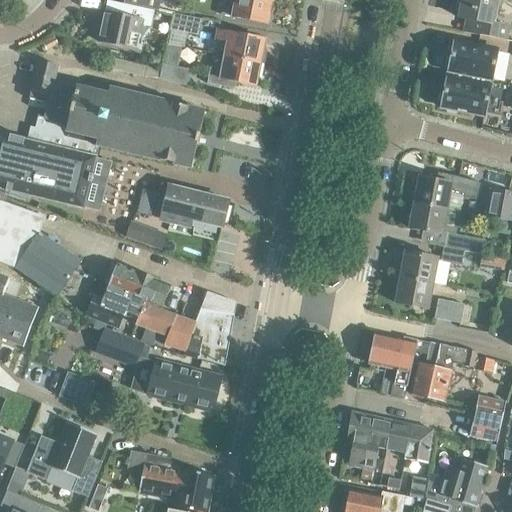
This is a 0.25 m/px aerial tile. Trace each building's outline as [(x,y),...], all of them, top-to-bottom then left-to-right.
[(124,0),(124,4),(154,11),(159,12),(161,0),(124,0)] [(272,2),(261,0),(237,0),(235,10),(223,7),(221,16),(267,25),(272,2)] [(498,0),(462,0),(459,19),(463,20),(460,33),(505,42),(507,28),(494,26),(498,0)] [(151,28),(154,11),(124,4),(121,17),(105,13),(101,30),(98,30),(96,39),(99,40),(98,43),(137,51),(142,26),(151,28)] [(174,15),(171,31),(198,36),(201,21),(174,15)] [(229,44),(226,58),(259,64),(264,41),(218,32),(216,41),(229,44)] [(453,74),(452,77),(490,84),(490,81),(492,81),(498,52),(454,44),(452,57),(447,59),(446,67),(449,71),(449,73),(453,74)] [(110,58),(107,70),(145,79),(160,80),(161,73),(148,68),(110,58)] [(259,64),(226,58),(223,71),(211,69),(208,85),(234,90),(236,84),(255,87),(259,64)] [(149,61),(147,66),(156,70),(160,61),(156,59),(149,61)] [(29,100),(48,105),(55,77),(58,67),(38,62),(29,100)] [(160,80),(186,87),(189,71),(163,66),(161,73),(160,80)] [(95,159),(98,146),(112,149),(111,152),(113,152),(114,150),(127,153),(127,155),(129,156),(129,153),(143,157),(142,159),(144,160),(145,157),(158,160),(158,163),(160,163),(161,161),(174,164),(173,167),(175,167),(176,165),(192,168),(205,112),(190,108),(190,106),(188,105),(188,108),(174,105),(175,102),(173,102),(172,104),(159,101),(159,99),(157,98),(156,101),(143,97),(144,95),(141,94),(141,97),(127,94),(128,91),(126,91),(125,93),(112,90),(112,88),(110,87),(110,90),(55,77),(48,105),(45,119),(39,118),(36,131),(33,143),(28,141),(0,135),(0,189),(83,209),(83,207),(99,211),(110,163),(95,159)] [(490,84),(452,77),(451,80),(448,80),(445,93),(440,95),(439,103),(442,107),(442,109),(446,110),(448,114),(456,116),(459,112),(485,117),(491,88),(489,88),(490,84)] [(420,178),(415,203),(447,209),(449,194),(476,201),(481,184),(452,177),(438,174),(436,182),(420,178)] [(192,220),(223,227),(229,202),(169,188),(162,220),(190,227),(192,220)] [(511,195),(491,191),(485,218),(511,223),(511,195)] [(0,202),(0,263),(17,270),(58,297),(81,262),(40,235),(45,219),(0,202)] [(447,209),(415,203),(410,230),(442,235),(447,209)] [(132,223),(126,239),(161,252),(167,235),(132,223)] [(445,236),(443,248),(464,252),(482,256),(485,243),(445,236)] [(443,248),(440,264),(448,265),(462,268),(462,266),(464,252),(443,248)] [(401,279),(432,285),(444,287),(448,265),(440,264),(436,263),(437,259),(406,253),(401,279)] [(482,258),(480,267),(503,272),(505,262),(482,257),(482,258)] [(124,332),(129,314),(144,276),(111,263),(104,282),(110,285),(103,301),(95,296),(86,317),(124,332)] [(4,296),(10,281),(0,276),(0,338),(23,347),(37,309),(4,296)] [(152,347),(157,334),(165,313),(161,311),(171,287),(144,276),(129,314),(138,318),(135,327),(146,331),(141,343),(152,347)] [(432,285),(401,279),(396,304),(427,310),(432,285)] [(196,325),(184,353),(183,356),(225,367),(236,304),(208,294),(201,311),(196,325)] [(438,301),(435,320),(461,325),(464,306),(438,301)] [(165,346),(170,348),(181,319),(165,313),(157,334),(162,336),(158,347),(164,349),(165,346)] [(170,348),(184,353),(196,325),(181,319),(170,348)] [(115,352),(112,359),(135,368),(140,355),(143,346),(143,345),(105,331),(100,346),(115,352)] [(404,341),(380,336),(376,336),(370,365),(398,370),(395,385),(408,388),(418,341),(404,338),(404,341)] [(411,395),(427,398),(439,345),(431,344),(426,367),(418,365),(411,395)] [(439,345),(427,398),(445,402),(452,372),(451,372),(453,364),(463,366),(463,367),(475,369),(474,371),(491,375),(495,362),(477,358),(478,353),(467,351),(466,351),(449,348),(449,347),(439,345)] [(148,395),(148,396),(213,413),(221,378),(156,361),(156,362),(147,360),(150,347),(143,346),(140,355),(131,390),(148,395)] [(71,367),(70,372),(83,377),(84,372),(71,367)] [(68,374),(60,397),(87,407),(92,395),(78,390),(82,379),(68,374)] [(405,401),(408,388),(395,385),(392,398),(405,401)] [(0,389),(0,398),(6,400),(9,393),(0,389)] [(479,398),(475,415),(503,421),(506,404),(479,398)] [(350,465),(363,468),(373,418),(353,414),(348,442),(354,444),(350,465)] [(503,421),(475,415),(470,437),(498,443),(503,421)] [(373,418),(363,468),(360,483),(379,487),(381,475),(380,475),(373,473),(378,449),(386,450),(392,422),(373,418)] [(412,426),(392,422),(386,450),(406,455),(412,426)] [(87,457),(96,436),(68,424),(60,445),(41,437),(26,474),(47,482),(52,469),(78,479),(72,492),(88,499),(102,463),(87,457)] [(412,426),(406,455),(405,460),(428,465),(434,431),(412,426)] [(0,474),(4,465),(15,470),(24,447),(0,437),(0,474)] [(493,455),(496,448),(486,445),(484,453),(493,455)] [(147,455),(140,494),(176,501),(175,508),(194,511),(207,511),(214,477),(170,468),(168,466),(169,460),(147,455)] [(451,502),(476,509),(488,468),(463,461),(459,473),(447,470),(439,497),(451,500),(451,502)] [(428,481),(413,478),(409,498),(425,501),(428,481)] [(389,480),(387,488),(399,490),(400,482),(389,480)] [(99,486),(89,509),(96,511),(98,511),(108,490),(99,486)] [(37,511),(41,505),(7,492),(0,507),(10,511),(9,511),(37,511)] [(381,499),(350,493),(349,499),(346,498),(344,511),(402,511),(403,506),(411,508),(412,499),(382,494),(381,499)] [(450,511),(452,508),(427,501),(424,511),(450,511)]
